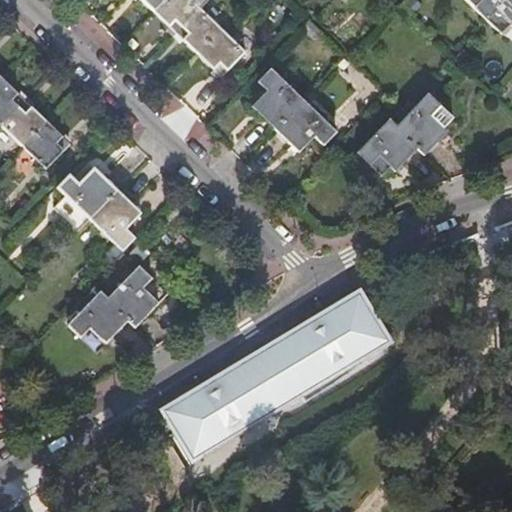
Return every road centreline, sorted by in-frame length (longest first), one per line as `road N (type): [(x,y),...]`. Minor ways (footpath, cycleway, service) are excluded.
road 1 (residential): [(29,0),(312,277)]
road 2 (residential): [(0,476),(312,277)]
road 3 (track): [(363,511),(438,423),(486,349),(482,271)]
road 4 (residential): [(312,277),(387,235),(511,187)]
